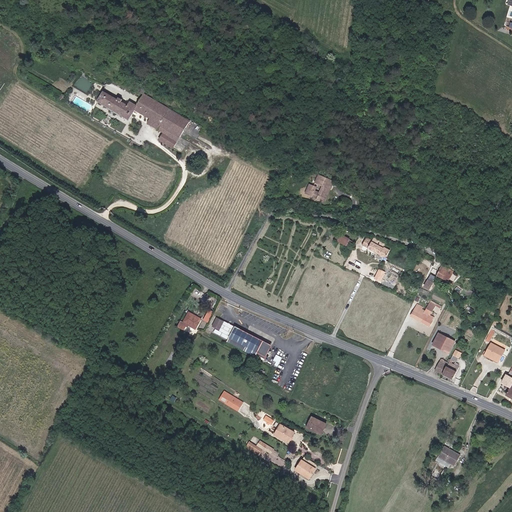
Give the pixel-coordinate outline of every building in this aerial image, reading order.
[(191,120),(145,93),(139,104),(132,100),(129,105),(125,102),(126,101),(121,98),(120,99),(107,92),(101,102),(129,119),(135,109),(151,118),(148,123),(164,133),(160,141),(174,149),(191,120)] [(326,201),(334,181),(319,174),(316,182),(324,185),(321,192),(316,190),(318,185),(311,183),(307,192),(317,196),(318,195),(319,195),(318,198),(326,201)] [(342,236),(340,241),(347,245),(350,240),(342,236)] [(368,237),(363,247),(386,258),(391,249),(386,246),(387,244),(375,238),(374,240),(368,237)] [(455,270),(442,265),(438,276),(445,278),(446,276),(452,278),(455,270)] [(382,281),(386,271),(379,268),(375,279),(382,281)] [(429,279),(426,285),(432,288),(435,282),(429,279)] [(423,307),(418,304),(411,316),(430,326),(435,317),(431,314),(437,303),(431,300),(425,310),(422,309),(423,307)] [(210,308),(204,319),(209,322),(214,311),(210,308)] [(202,318),(187,310),(185,313),(187,314),(184,321),(182,320),(179,326),(185,330),(187,326),(189,327),(190,325),(196,329),(202,318)] [(225,320),(218,317),(214,326),(220,329),(225,320)] [(257,352),(263,341),(237,325),(230,336),(257,352)] [(490,342),(495,330),(491,328),(486,340),(490,342)] [(450,352),(455,340),(439,333),(434,344),(450,352)] [(486,349),(484,354),(498,361),(505,348),(492,341),(488,350),(486,349)] [(461,352),(456,350),(452,358),(458,361),(461,352)] [(436,371),(444,375),(449,364),(441,360),(436,371)] [(459,367),(450,363),(449,364),(444,375),(454,379),(459,367)] [(511,387),(511,376),(508,374),(506,373),(504,376),(500,384),(502,384),(511,389),(511,387)] [(243,402),(231,394),(226,402),(238,410),(243,402)] [(272,424),(275,420),(267,415),(264,420),(272,424)] [(327,424),(313,417),(308,428),(322,435),(327,424)] [(296,432),(282,423),(276,434),(290,442),(296,432)] [(445,446),(439,456),(457,465),(462,455),(445,446)] [(316,467),(303,460),(297,470),(310,477),(316,467)]
